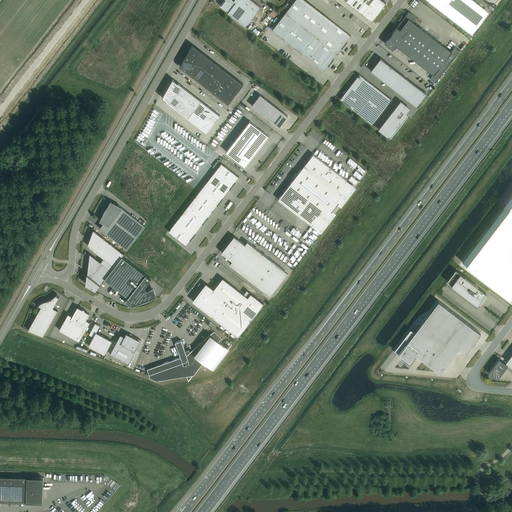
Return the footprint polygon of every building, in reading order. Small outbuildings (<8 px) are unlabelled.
[(224,0),(221,5),(228,11),(227,12),(245,26),(260,6),(252,0),(224,0)] [(294,0),(285,12),(338,53),(341,48),(342,48),(347,41),(347,40),(351,35),(328,18),(329,18),(321,12),(316,9),(316,8),(311,4),(305,0),(294,0)] [(386,0),(344,0),(371,20),(387,0),(386,0)] [(425,0),(470,33),(488,11),(473,0),(425,0)] [(393,50),(396,45),(433,74),(430,78),(435,82),(459,51),(454,47),(451,51),(414,22),(417,18),(409,11),(384,43),(393,50)] [(338,53),(285,12),(272,30),(277,34),(284,40),(284,39),(289,43),(289,44),(289,43),(294,47),(301,53),(324,70),(328,65),(334,58),(333,58),(337,53),(338,53)] [(228,103),(243,83),(192,44),(179,65),(228,103)] [(370,70),(416,106),(426,93),(380,57),(377,61),(375,63),(376,63),(370,70)] [(366,119),(372,123),(391,99),(368,81),(359,74),(348,87),(349,87),(346,91),(349,93),(343,101),(366,119)] [(172,78),(162,97),(206,132),(220,115),(172,78)] [(258,110),(267,99),(260,94),(251,105),(258,110)] [(265,116),(274,105),(267,99),(258,110),(265,116)] [(400,100),(378,129),(391,139),(408,116),(405,113),(410,107),(400,100)] [(272,121),(280,110),(274,105),(265,116),(272,121)] [(280,110),(272,121),(279,126),(287,115),(280,110)] [(268,135),(249,121),(226,151),(245,166),(268,135)] [(313,153),(278,199),(311,225),(312,223),(320,229),(353,187),(345,181),(346,180),(313,153)] [(239,176),(221,162),(195,197),(212,210),(239,176)] [(212,210),(195,197),(185,209),(168,231),(186,244),(212,210)] [(511,200),(470,260),(501,285),(511,269),(511,200)] [(127,249),(145,225),(118,204),(117,205),(110,201),(106,208),(104,212),(100,220),(104,222),(99,228),(127,249)] [(124,253),(95,230),(94,232),(95,233),(91,238),(95,241),(90,246),(98,252),(98,253),(104,258),(101,262),(111,270),(114,266),(122,255),(124,253)] [(229,263),(270,295),(287,272),(247,240),(245,244),(234,235),(221,252),(232,260),(229,263)] [(111,270),(104,278),(128,296),(125,300),(129,303),(127,304),(131,303),(131,304),(130,304),(131,304),(141,300),(139,301),(138,300),(154,294),(139,282),(145,274),(122,255),(114,266),(111,270)] [(95,289),(104,278),(111,270),(101,262),(93,256),(90,260),(92,262),(89,265),(91,267),(88,271),(91,274),(88,277),(87,284),(95,289)] [(485,295),(484,294),(486,292),(460,273),(456,270),(448,281),(451,284),(477,304),(479,302),(480,303),(485,295)] [(209,287),(207,290),(204,288),(196,297),(199,300),(197,303),(213,315),(212,316),(238,336),(263,303),(250,293),(247,297),(222,277),(213,290),(209,287)] [(54,296),(53,296),(50,298),(49,299),(48,299),(45,300),(41,302),(40,302),(40,303),(39,304),(37,305),(37,306),(38,305),(41,307),(28,329),(43,336),(57,310),(53,307),(59,297),(56,295),(57,294),(55,295),(54,296)] [(410,328),(394,349),(409,360),(415,353),(440,372),(453,355),(452,355),(458,347),(468,335),(475,340),(480,333),(438,300),(418,327),(414,332),(410,329),(410,328)] [(68,313),(59,329),(79,341),(90,322),(85,319),(89,313),(84,311),(84,309),(82,309),(77,307),(72,316),(68,313)] [(93,336),(88,345),(103,354),(111,341),(96,332),(98,327),(94,325),(88,334),(93,336)] [(221,337),(220,336),(214,331),(200,343),(199,342),(198,342),(198,343),(197,343),(196,343),(196,344),(197,345),(190,352),(189,349),(185,351),(181,340),(175,342),(180,357),(147,369),(150,377),(157,379),(187,374),(188,379),(202,361),(213,369),(228,349),(218,341),(221,337)] [(131,336),(129,335),(129,334),(126,332),(123,339),(119,337),(120,336),(119,336),(110,353),(128,363),(134,352),(133,351),(134,350),(138,344),(137,344),(138,342),(139,342),(141,340),(132,335),(131,336)] [(498,358),(488,372),(497,379),(507,365),(498,358)] [(42,502),(43,477),(0,475),(0,500),(9,501),(10,501),(15,502),(20,502),(22,502),(26,502),(42,502)]
